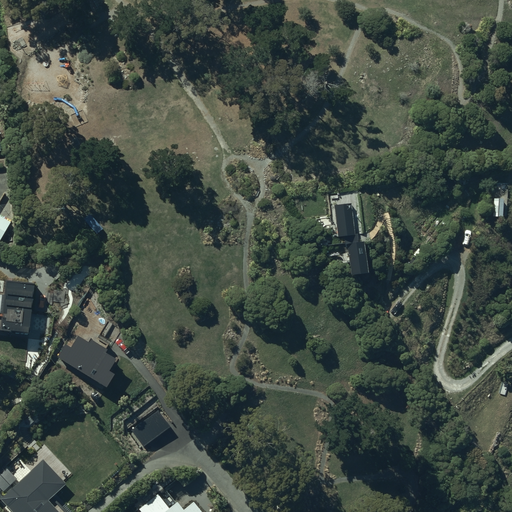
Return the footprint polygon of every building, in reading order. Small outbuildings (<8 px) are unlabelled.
[(508,189),(494,188),(491,216),(505,217),(508,189)] [(349,273),(368,271),(363,232),(354,233),(351,203),(334,205),(338,235),(344,234),(349,273)] [(0,215),(0,245),(14,224),(0,215)] [(38,285),(6,282),(1,331),(33,334),(38,285)] [(144,408),(125,405),(123,415),(142,418),(144,408)] [(156,433),(138,432),(137,449),(155,450),(156,433)] [(41,462),(0,498),(0,500),(10,511),(54,511),(45,500),(62,485),(41,462)] [(161,499),(142,511),(201,511),(194,504),(187,510),(181,504),(171,508),(161,499)]
